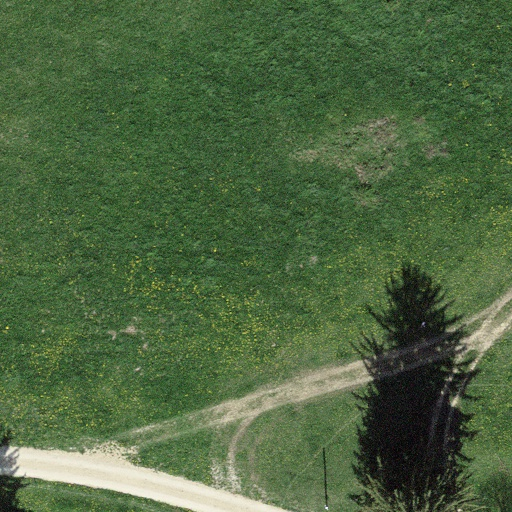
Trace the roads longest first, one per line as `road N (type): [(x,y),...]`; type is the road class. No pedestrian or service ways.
road 1 (track): [(492,328),(145,431),(89,473)]
road 2 (track): [(0,463),(158,487),(237,511)]
road 3 (track): [(511,307),(471,358),(451,409),(446,471),(454,511)]
